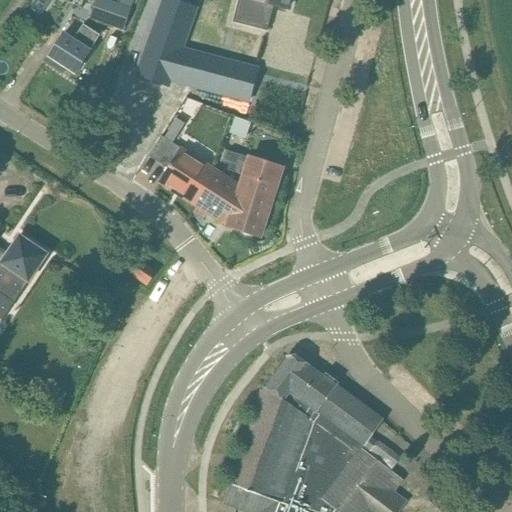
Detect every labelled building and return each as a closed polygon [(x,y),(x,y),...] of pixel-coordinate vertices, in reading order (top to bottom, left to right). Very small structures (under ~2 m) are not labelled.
[(123,31),(131,8),(119,4),(108,0),(97,0),(90,18),(123,31)] [(120,0),(119,4),(131,8),(133,0),(120,0)] [(197,9),(173,0),(164,0),(137,75),(169,87),(171,81),(182,49),(197,9)] [(239,0),(233,22),(268,31),(274,5),(288,9),(289,6),(290,6),(291,0),(239,0)] [(76,74),(100,36),(83,25),(74,40),(64,34),(49,57),(76,74)] [(187,86),(249,102),(258,69),(196,53),(187,86)] [(232,117),(228,132),(245,137),(250,121),(232,117)] [(177,119),(165,138),(173,144),(185,124),(177,119)] [(160,183),(195,206),(217,172),(181,149),(173,144),(165,138),(161,136),(148,156),(169,169),(160,183)] [(217,172),(195,206),(228,227),(260,237),(282,168),(228,151),(224,163),(229,165),(227,170),(244,176),(240,187),(220,175),(221,174),(217,172)] [(8,253),(0,247),(0,266),(1,264),(29,282),(47,255),(20,236),(8,253)] [(135,258),(126,270),(148,286),(157,273),(135,258)] [(231,485),(225,503),(236,507),(250,511),(393,511),(396,507),(396,501),(393,495),(396,492),(404,481),(402,480),(388,469),(368,453),(376,442),(369,437),(382,420),(339,388),(324,377),(296,356),(287,357),(287,358),(266,388),(235,473),(232,481),(231,485)]
